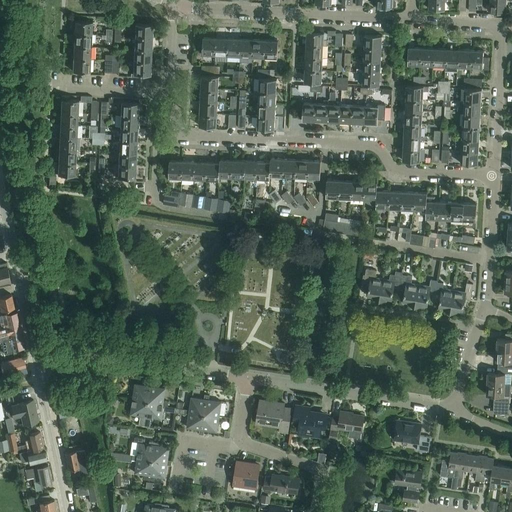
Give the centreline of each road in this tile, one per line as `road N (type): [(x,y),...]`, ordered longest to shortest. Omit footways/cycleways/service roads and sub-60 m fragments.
road 1 (residential): [(495,176),(398,171),(375,147),(186,137)]
road 2 (residential): [(174,6),(414,19)]
road 3 (residential): [(37,365),(77,361),(248,381)]
road 4 (residential): [(248,381),(450,412)]
road 5 (residential): [(248,381),(241,443),(321,472),(315,511)]
road 6 (tertiary): [(37,365),(0,193)]
road 7 (residential): [(495,176),(506,24)]
road 8 (tertiary): [(67,511),(37,365)]
